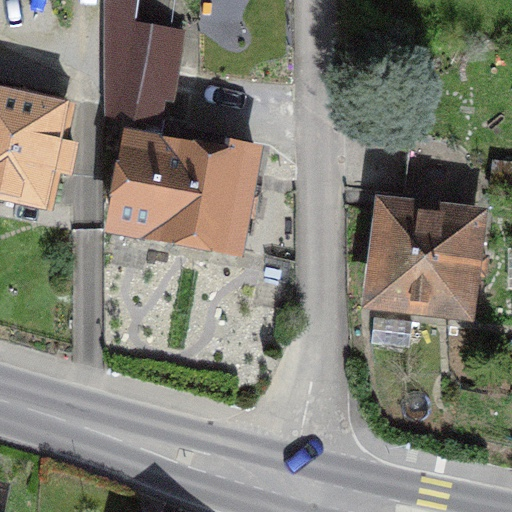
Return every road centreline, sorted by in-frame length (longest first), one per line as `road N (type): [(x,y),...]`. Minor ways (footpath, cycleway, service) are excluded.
road 1 (residential): [(309,490),(318,0)]
road 2 (secondary): [(309,490),(0,400)]
